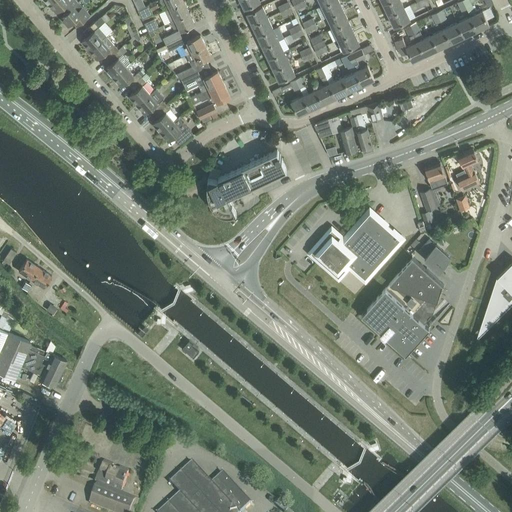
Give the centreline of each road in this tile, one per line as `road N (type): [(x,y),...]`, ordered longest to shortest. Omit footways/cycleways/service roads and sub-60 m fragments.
road 1 (unclassified): [(511,480),(450,423),(437,385),(509,139)]
road 2 (residential): [(260,117),(167,164),(19,0)]
road 3 (primary): [(222,282),(0,96)]
road 4 (tertiary): [(331,511),(114,324)]
road 5 (primary): [(487,511),(289,338)]
road 6 (secondary): [(280,215),(319,183),(493,117)]
road 7 (tertiary): [(24,511),(91,352),(114,324)]
road 8 (secondary): [(395,511),(511,398)]
road 9 (residential): [(260,117),(289,122),(396,78)]
road 10 (unclassified): [(114,324),(14,237)]
road 11 (residential): [(260,117),(205,0)]
road 12 (residential): [(396,78),(511,23)]
